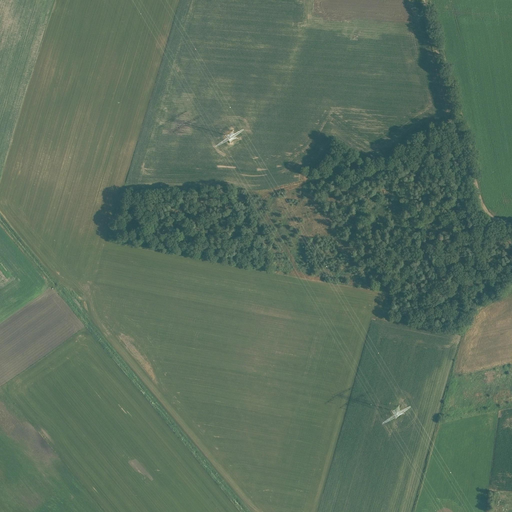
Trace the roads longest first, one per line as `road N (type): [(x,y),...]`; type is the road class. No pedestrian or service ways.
road 1 (track): [(490,219),(455,247),(374,255),(327,277),(118,233)]
road 2 (track): [(452,112),(376,167),(268,194),(263,207),(299,275)]
road 3 (track): [(425,0),(486,218),(511,222)]
road 4 (track): [(490,219),(454,312),(456,333)]
